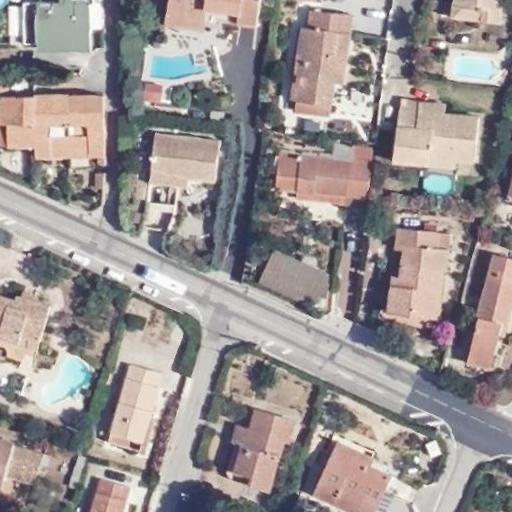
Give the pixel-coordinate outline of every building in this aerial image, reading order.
[(84,34),(93,34),(92,0),(61,0),(61,1),(25,2),(25,44),(39,43),(84,43),(84,34)] [(170,0),(169,9),(208,14),(240,18),(240,23),(259,25),(262,0),(170,0)] [(391,13),(393,0),(321,0),(321,3),(391,13)] [(470,16),(469,31),(499,36),(504,0),(454,0),(452,15),(470,16)] [(205,31),(208,14),(169,9),(167,26),(205,31)] [(299,100),(334,104),(337,83),(345,84),(351,33),(354,16),(311,11),(299,100)] [(451,30),(469,31),(470,16),(452,15),(451,30)] [(93,49),(93,34),(84,34),(84,43),(39,43),(39,51),(93,49)] [(9,146),(37,146),(38,96),(10,96),(10,76),(0,75),(0,91),(0,92),(0,124),(9,124),(9,146)] [(146,83),(144,100),(163,102),(164,85),(146,83)] [(37,157),(72,157),(73,95),(38,96),(37,146),(37,157)] [(73,95),(72,157),(106,157),(105,116),(98,116),(98,95),(73,95)] [(333,117),(334,104),(299,100),(289,99),(288,108),(295,109),(295,112),(333,117)] [(421,111),(422,102),(401,100),(395,161),(456,167),(459,161),(475,163),(480,117),(445,114),(421,111)] [(446,104),(422,102),(421,111),(445,114),(446,104)] [(0,146),(9,146),(9,124),(0,124),(0,146)] [(151,174),(190,179),(216,182),(221,141),(156,133),(151,174)] [(276,189),(299,191),(349,198),(368,200),(372,163),(281,152),(276,189)] [(104,188),(105,173),(98,172),(97,188),(104,188)] [(188,187),(190,179),(151,174),(150,183),(188,187)] [(349,198),(299,191),(298,199),(348,206),(349,198)] [(440,246),(442,232),(397,227),(395,249),(403,250),(400,277),(394,276),(389,313),(439,319),(445,271),(447,271),(450,248),(440,246)] [(451,234),(442,232),(440,246),(450,248),(451,234)] [(326,274),(267,251),(256,287),(321,313),(326,274)] [(504,323),(509,324),(511,312),(511,257),(494,253),(479,316),(481,316),(470,362),(493,368),(501,334),(504,323)] [(21,296),(36,300),(37,294),(23,289),(21,296)] [(52,305),(36,300),(21,296),(17,295),(16,300),(0,295),(0,333),(22,340),(24,334),(42,339),(52,305)] [(506,335),(509,324),(504,323),(501,334),(506,335)] [(0,339),(39,350),(42,339),(24,334),(22,340),(0,333),(0,339)] [(131,364),(111,432),(145,442),(161,387),(159,387),(163,373),(131,364)] [(511,381),(499,377),(489,400),(499,404),(507,404),(511,400),(511,381)] [(255,407),(249,427),(244,443),(236,472),(251,476),(249,484),(271,491),(286,442),(291,444),(298,420),(255,407)] [(244,443),(249,427),(238,423),(233,440),(244,443)] [(6,476),(34,485),(44,451),(0,438),(0,489),(2,491),(6,476)] [(357,457),(361,449),(338,439),(314,493),(355,511),(375,511),(394,473),(373,464),(357,457)] [(377,456),(361,449),(357,457),(373,464),(377,456)] [(101,477),(90,511),(124,511),(132,487),(101,477)]
